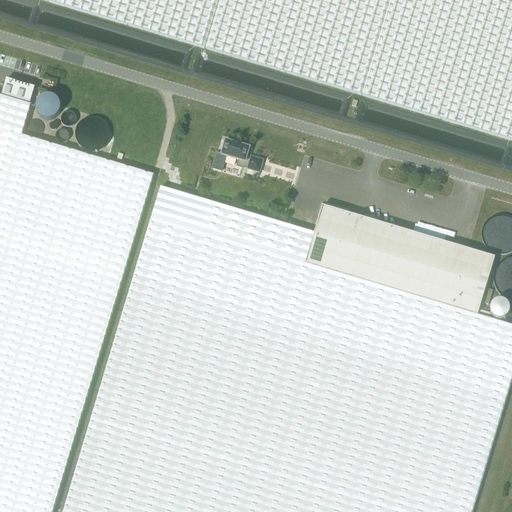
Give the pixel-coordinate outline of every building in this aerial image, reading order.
[(511,0),(40,0),(511,141),(511,0)] [(6,80),(2,95),(30,103),(34,88),(6,80)] [(0,129),(21,136),(31,106),(0,96),(0,129)] [(21,136),(0,129),(0,511),(52,511),(153,176),(21,136)] [(247,158),(249,149),(225,142),(220,157),(239,162),(237,168),(258,175),(263,161),(251,157),(251,159),(247,158)] [(305,265),(314,234),(160,188),(63,511),(471,511),(511,376),(511,326),(477,316),(305,265)] [(322,207),(314,234),(305,265),(477,316),(495,258),(378,223),(378,221),(363,217),(363,219),(349,215),(349,213),(325,205),(324,207),(322,207)] [(492,291),(488,290),(483,304),(488,305),(492,291)]
